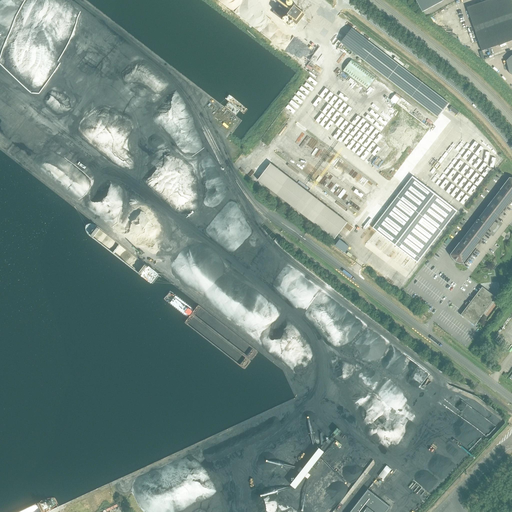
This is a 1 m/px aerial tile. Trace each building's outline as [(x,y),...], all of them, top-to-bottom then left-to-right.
[(415,0),(422,12),(445,0),(415,0)] [(511,2),(511,0),(489,0),(467,8),(482,51),(497,46),(511,40),(511,2)] [(292,15),(302,20),(307,11),(297,6),(292,15)] [(278,7),(275,11),(281,17),(285,14),(278,7)] [(449,104),(363,38),(351,29),(341,43),(353,52),(438,118),(449,104)] [(343,71),(367,89),(376,78),(352,59),(343,71)] [(346,83),(350,86),(355,81),(351,78),(346,83)] [(140,86),(139,144),(140,144),(165,122),(165,115),(140,86)] [(383,91),(396,101),(401,95),(398,93),(397,95),(386,87),(383,91)] [(330,97),(336,90),(333,88),(327,94),(330,97)] [(338,92),(332,99),(335,102),(342,94),(338,92)] [(355,98),(348,105),(352,108),(358,101),(355,98)] [(326,107),(329,109),(335,102),(331,100),(326,107)] [(385,101),(381,106),(394,116),(398,111),(385,101)] [(354,109),(357,112),(362,105),(359,102),(354,109)] [(364,105),(359,113),(362,115),(368,108),(364,105)] [(345,116),(351,109),(347,106),(342,113),(345,116)] [(370,110),(365,117),(368,120),(374,112),(370,110)] [(352,111),(347,118),(350,120),(355,113),(352,111)] [(357,114),(352,122),(355,124),(361,116),(357,114)] [(337,124),(344,118),(341,115),(334,121),(337,124)] [(376,115),(371,122),(375,124),(379,117),(376,115)] [(380,128),(386,121),(382,117),(376,124),(380,128)] [(361,128),(367,121),(364,118),(358,125),(361,128)] [(340,126),(349,133),(354,126),(345,119),(340,126)] [(350,134),(354,137),(360,130),(356,127),(350,134)] [(376,127),(370,134),(373,137),(379,130),(376,127)] [(374,138),(379,141),(383,135),(379,132),(374,138)] [(360,150),(372,138),(368,135),(362,140),(363,141),(357,147),(360,150)] [(469,159),(471,157),(464,150),(462,153),(469,159)] [(434,160),(431,162),(438,169),(440,166),(434,160)] [(460,169),(463,166),(456,160),(453,163),(460,169)] [(258,180),(335,239),(332,243),(344,252),(348,246),(339,239),(340,236),(338,235),(347,223),(271,164),(258,180)] [(153,187),(158,182),(143,167),(137,172),(153,187)] [(182,186),(187,187),(201,177),(203,170),(197,168),(198,171),(196,172),(195,172),(189,176),(188,179),(187,177),(189,175),(185,174),(183,176),(182,179),(179,181),(182,186)] [(372,228),(417,263),(457,211),(412,176),(372,228)] [(511,178),(509,178),(500,190),(459,243),(450,255),(451,256),(451,257),(452,258),(453,259),(454,260),(455,261),(456,262),(457,263),(458,263),(460,264),(461,264),(462,264),(471,252),(489,229),(490,230),(491,232),(492,232),(493,231),(494,231),(495,230),(495,229),(496,228),(497,227),(497,226),(497,225),(498,224),(498,223),(496,223),(495,222),(511,199),(511,178)] [(403,263),(405,265),(411,259),(409,257),(403,263)] [(466,305),(467,307),(460,315),(474,326),(496,298),(482,287),(469,303),(468,303),(466,305)] [(468,345),(475,336),(471,333),(463,342),(468,345)] [(320,446),(293,485),(298,489),(306,477),(309,478),(312,474),(311,473),(326,451),(320,446)] [(388,465),(379,475),(384,479),(393,469),(388,465)] [(364,471),(348,494),(351,496),(367,473),(364,471)] [(164,494),(172,493),(171,488),(173,488),(172,482),(169,483),(169,484),(166,484),(167,487),(166,488),(167,493),(163,493),(164,494)] [(368,489),(359,501),(350,511),(386,511),(391,507),(368,489)]
